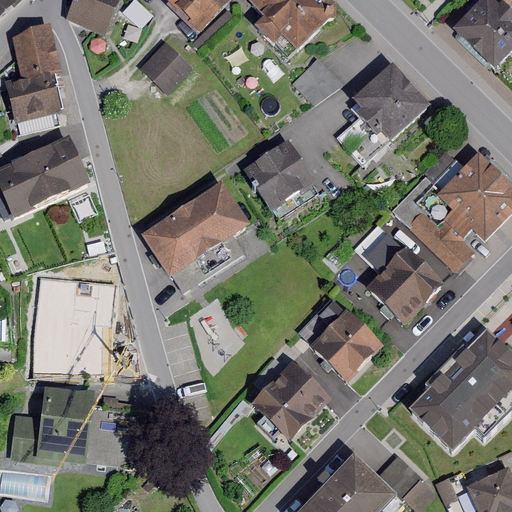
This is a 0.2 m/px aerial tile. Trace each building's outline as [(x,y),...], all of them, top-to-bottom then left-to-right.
[(0,0),(0,18),(22,0),(0,0)] [(74,0),(68,18),(111,42),(122,0),(74,0)] [(232,0),(166,0),(200,33),(232,0)] [(256,0),(249,7),(264,22),(254,32),(280,57),(292,45),(300,53),(334,18),(320,5),(325,0),(324,0),(256,0)] [(511,70),(511,0),(497,0),(458,38),(503,79),(511,70)] [(23,85),(55,78),(61,77),(51,28),(14,43),(23,85)] [(196,73),(171,46),(146,69),(171,96),(196,73)] [(438,105),(398,64),(348,104),(358,116),(336,134),(365,165),(438,105)] [(55,78),(23,85),(5,89),(13,128),(64,117),(55,78)] [(75,133),(0,163),(0,196),(11,221),(92,185),(75,133)] [(316,184),(287,140),(239,171),(268,214),(316,184)] [(511,217),(511,183),(477,148),(402,222),(454,274),(471,257),(460,245),(471,234),(483,245),(511,217)] [(256,228),(229,182),(145,232),(171,279),(256,228)] [(449,286),(378,223),(352,248),(381,273),(363,290),(408,327),(449,286)] [(123,271),(81,266),(74,316),(117,321),(123,271)] [(335,298),(309,319),(317,330),(344,308),(335,298)] [(386,346),(350,310),(313,346),(349,382),(386,346)] [(511,352),(487,328),(407,408),(452,452),(476,428),(485,436),(511,408),(511,352)] [(143,411),(88,405),(90,380),(112,381),(114,344),(36,340),(33,399),(45,400),(43,422),(15,419),(10,461),(134,476),(159,445),(143,411)] [(332,401),(292,360),(248,402),(292,443),(332,401)] [(511,511),(511,452),(511,450),(487,460),(495,477),(468,490),(458,470),(433,482),(447,511),(511,511)] [(409,511),(414,508),(364,463),(318,511),(409,511)]
